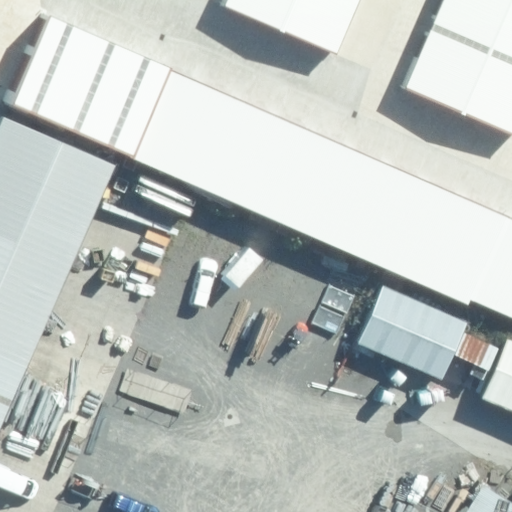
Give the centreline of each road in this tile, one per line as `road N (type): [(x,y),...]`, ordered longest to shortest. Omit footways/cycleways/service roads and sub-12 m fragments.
road 1 (unknown): [(511,416),(207,282)]
road 2 (unknown): [(305,0),(207,282)]
road 3 (unknown): [(207,282),(173,445),(213,511)]
